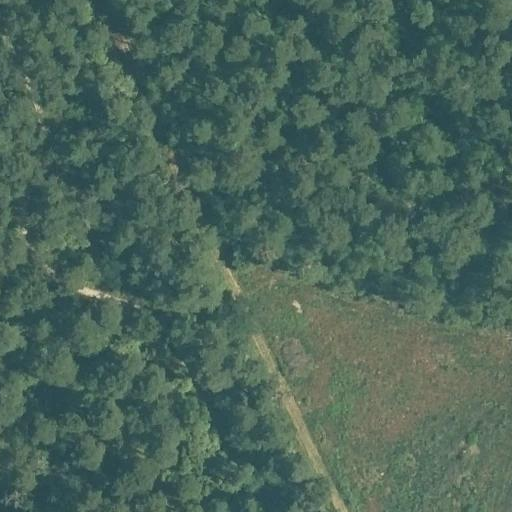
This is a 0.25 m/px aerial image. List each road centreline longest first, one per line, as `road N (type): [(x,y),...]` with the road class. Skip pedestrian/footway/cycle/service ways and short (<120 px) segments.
road 1 (unknown): [(3,0),(43,116),(42,169),(58,251),(91,291),(144,321),(196,387),(273,511)]
road 2 (track): [(351,511),(97,0)]
